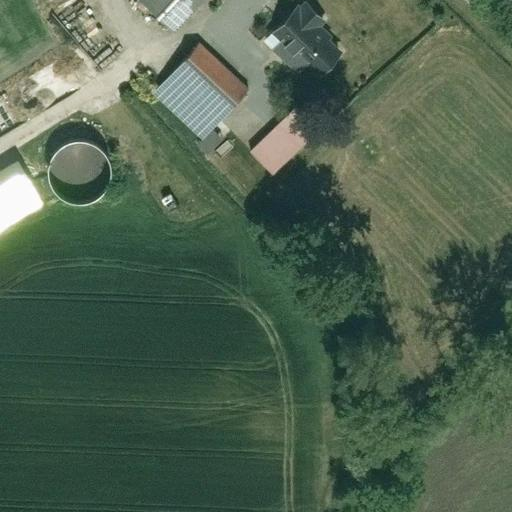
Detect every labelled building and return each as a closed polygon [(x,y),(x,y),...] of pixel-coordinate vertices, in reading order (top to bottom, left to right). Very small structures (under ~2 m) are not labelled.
[(142,0),(173,29),(200,0),(142,0)] [(288,4),(249,47),(314,106),(354,63),(288,4)] [(200,140),(248,90),(200,45),(152,96),(200,140)] [(319,131),(295,108),(224,180),(248,203),(319,131)] [(108,159),(102,153),(97,145),(88,140),(74,140),(61,144),(52,151),(46,165),(47,178),(50,189),(57,197),(64,201),(73,204),(85,205),(94,201),(103,193),(109,184),(111,171),(108,159)] [(0,228),(42,202),(16,159),(0,169),(0,228)]
